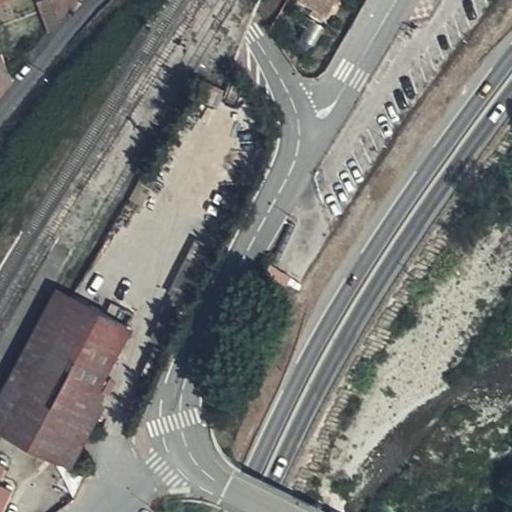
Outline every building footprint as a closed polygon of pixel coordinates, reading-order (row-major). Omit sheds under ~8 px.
[(71,0),(39,0),(34,2),(44,33),(55,18),(71,0)] [(303,0),(302,3),(329,19),(339,0),(303,0)] [(123,333),(68,304),(0,431),(0,436),(69,474),(98,417),(91,414),(95,408),(100,397),(92,392),(123,333)] [(101,411),(95,408),(91,414),(98,417),(101,411)] [(0,511),(2,511),(4,511),(13,484),(1,480),(7,461),(0,458),(0,511)]
